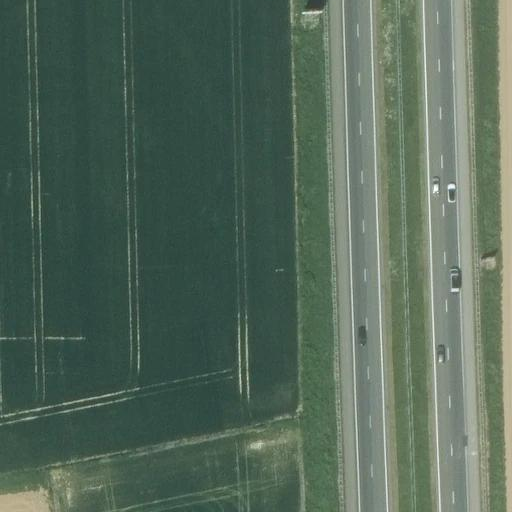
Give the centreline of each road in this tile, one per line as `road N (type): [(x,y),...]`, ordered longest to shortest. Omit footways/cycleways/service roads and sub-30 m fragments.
road 1 (motorway): [(355,0),(372,511)]
road 2 (motorway): [(453,511),(437,0)]
